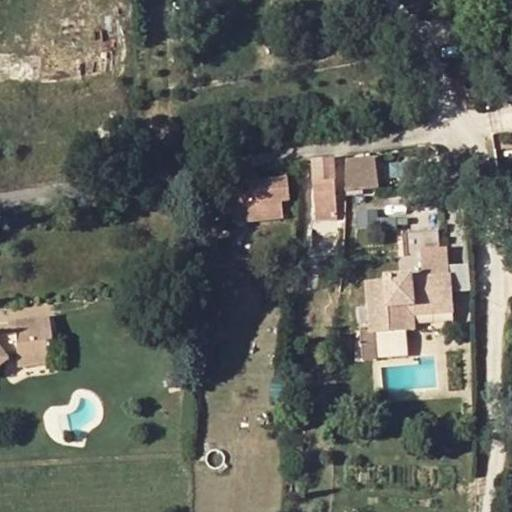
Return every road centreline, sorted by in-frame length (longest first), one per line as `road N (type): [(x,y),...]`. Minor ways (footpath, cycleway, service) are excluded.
road 1 (residential): [(447,123),(388,139),(0,197)]
road 2 (residential): [(447,123),(472,146),(492,194),(497,416),(489,511)]
road 3 (residential): [(387,0),(422,35),(440,74),(447,123)]
